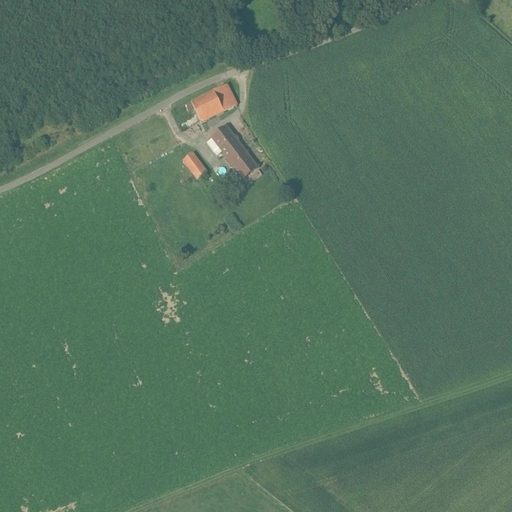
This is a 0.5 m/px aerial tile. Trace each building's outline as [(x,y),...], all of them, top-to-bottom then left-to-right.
[(226,84),(213,91),(224,112),(237,105),(226,84)] [(213,91),(191,102),(196,112),(200,120),(201,123),(224,112),(213,91)] [(191,102),(171,112),(176,122),(196,112),(191,102)] [(196,112),(176,122),(181,131),(200,120),(196,112)] [(257,167),(226,125),(211,137),(242,178),(257,167)] [(207,172),(193,153),(182,161),(197,180),(207,172)]
